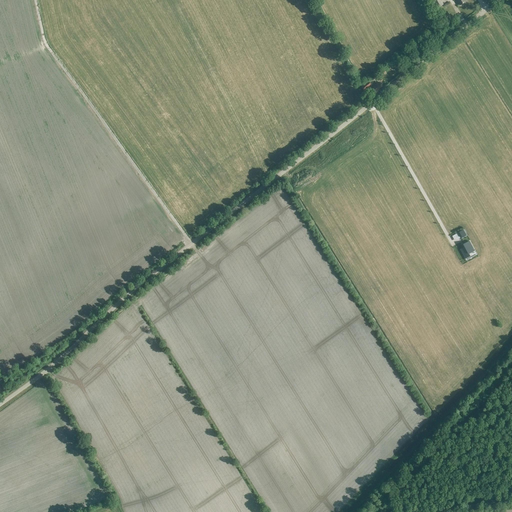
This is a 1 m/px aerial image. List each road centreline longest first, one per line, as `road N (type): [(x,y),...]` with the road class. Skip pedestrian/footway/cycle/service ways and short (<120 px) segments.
road 1 (unclassified): [(0,404),(498,0)]
road 2 (track): [(45,45),(191,243)]
road 3 (track): [(491,371),(355,511)]
